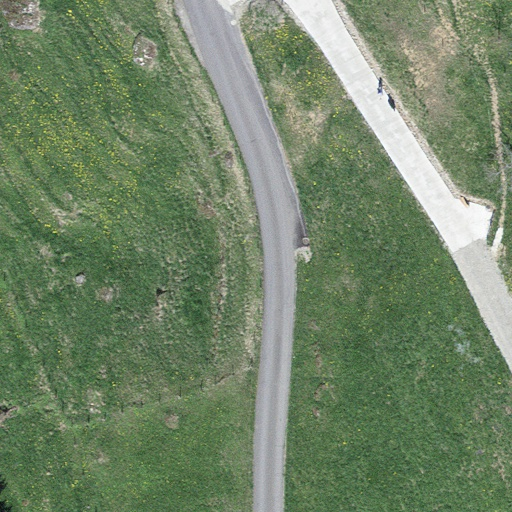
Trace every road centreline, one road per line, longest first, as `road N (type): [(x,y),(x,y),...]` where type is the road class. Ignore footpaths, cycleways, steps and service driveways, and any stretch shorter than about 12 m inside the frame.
road 1 (unclassified): [(201,0),(273,181),(279,327),(270,511)]
road 2 (track): [(511,336),(422,173),(308,0)]
